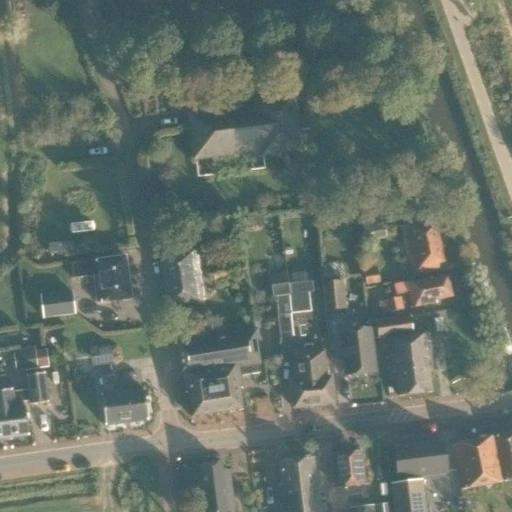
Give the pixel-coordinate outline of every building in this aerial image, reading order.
[(294,118),(291,97),(253,102),(254,107),(187,115),(193,161),(260,152),(261,157),(299,152),(296,131),(308,130),(306,116),(294,118)] [(359,178),(347,179),(349,192),(360,191),(359,178)] [(263,218),(245,220),(246,230),(264,227),(263,218)] [(427,227),(426,222),(400,228),(412,276),(437,270),(436,265),(443,264),(434,225),(427,227)] [(386,239),(383,226),(362,231),(365,244),(386,239)] [(73,244),(47,245),(48,255),(73,254),(73,244)] [(292,248),(284,249),(284,256),(292,256),(292,248)] [(204,301),(196,253),(160,258),(167,307),(204,301)] [(72,280),(92,277),(96,304),(130,300),(124,258),(91,262),(70,265),(72,280)] [(364,270),(366,287),(379,285),(376,268),(364,270)] [(290,296),(292,314),(310,312),(308,294),(312,293),(310,271),(287,273),(290,296)] [(290,296),(287,273),(271,275),(273,298),(275,298),(290,296)] [(451,298),(446,278),(431,282),(430,280),(406,286),(406,283),(392,286),(395,296),(408,293),(412,309),(435,304),(435,302),(451,298)] [(324,314),(344,312),(342,284),(322,286),(324,314)] [(39,295),(42,319),(74,315),(71,292),(39,295)] [(292,314),(290,296),(275,298),(279,338),(294,337),(292,314)] [(402,311),(399,299),(385,302),(388,315),(402,311)] [(432,368),(427,334),(412,336),(409,318),(375,323),(377,340),(385,339),(389,374),(395,373),(398,398),(431,393),(428,369),(432,368)] [(239,377),(261,373),(252,323),(172,337),(178,377),(181,377),(184,394),(187,394),(191,419),(209,416),(231,413),(231,412),(242,411),(239,390),(241,389),(239,377)] [(374,374),(369,329),(340,333),(345,377),(374,374)] [(91,368),(112,365),(110,346),(89,349),(91,368)] [(307,350),(312,408),(332,406),(330,379),(325,379),(322,349),(307,350)] [(292,410),(312,408),(307,350),(291,352),(294,382),(290,382),(292,410)] [(37,370),(34,352),(13,354),(16,373),(37,370)] [(47,404),(44,374),(26,376),(28,391),(11,393),(11,390),(0,391),(0,440),(28,437),(24,407),(22,407),(22,403),(29,402),(29,406),(47,404)] [(143,390),(115,394),(113,377),(101,378),(103,396),(100,396),(104,427),(147,421),(143,390)] [(480,496),(479,487),(511,481),(511,434),(453,446),(460,491),(462,490),(463,499),(480,496)] [(446,473),(442,443),(393,450),(397,479),(446,473)] [(333,454),(337,488),(365,485),(361,451),(333,454)] [(315,482),(312,458),(278,462),(281,486),(278,486),(281,511),(325,511),(323,494),(319,494),(318,482),(315,482)] [(221,473),(220,464),(199,467),(202,488),(197,489),(199,511),(233,511),(229,472),(221,473)] [(424,511),(420,481),(390,485),(393,511),(424,511)] [(374,505),(374,511),(389,511),(388,503),(374,505)]
